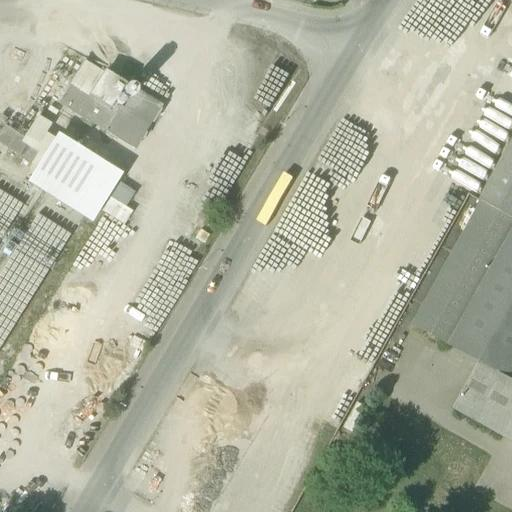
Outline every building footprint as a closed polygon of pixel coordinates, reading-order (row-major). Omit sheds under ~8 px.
[(133,151),(159,109),(83,63),(57,106),(133,151)] [(119,177),(55,137),(25,184),(89,225),(119,177)] [(511,150),(483,203),(511,219),(511,150)] [(99,213),(118,225),(136,195),(118,184),(99,213)] [(414,327),(480,364),(511,381),(511,219),(483,203),(414,327)] [(511,442),(511,381),(480,364),(454,411),(511,442)]
